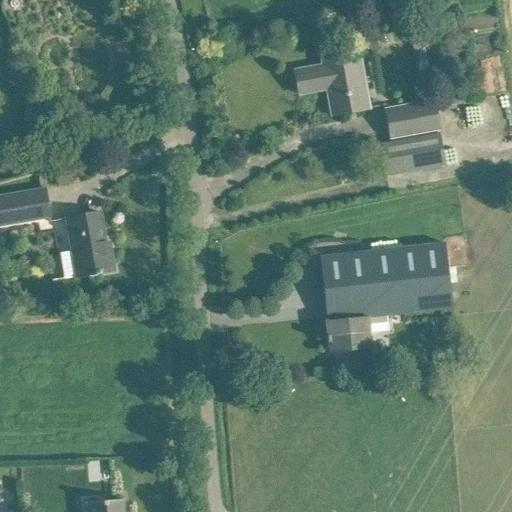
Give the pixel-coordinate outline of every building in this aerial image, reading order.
[(427,47),(438,45),(437,36),(449,34),(448,27),(423,32),(423,31),(409,34),(413,51),(428,48),(427,47)] [(358,54),(340,57),(321,61),(322,66),(294,72),(299,95),(326,90),(331,116),(369,109),(358,54)] [(440,131),(434,99),(383,109),(389,141),(440,131)] [(439,134),(380,145),(386,177),(445,167),(439,134)] [(44,187),(43,187),(16,193),(0,195),(0,225),(49,217),(44,187)] [(106,252),(104,242),(99,213),(66,219),(76,278),(95,274),(95,275),(101,275),(101,273),(113,271),(110,252),(106,252)] [(444,243),(339,255),(319,257),(330,352),(355,349),(357,372),(372,371),(368,332),(388,330),(386,315),(452,309),(444,243)] [(123,511),(122,500),(109,501),(107,475),(67,478),(69,503),(86,502),(87,511),(123,511)]
